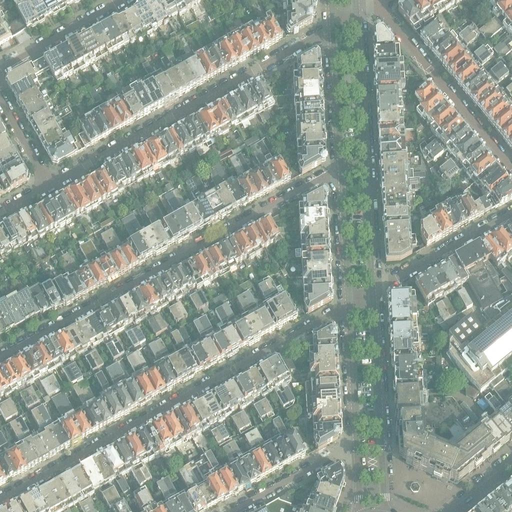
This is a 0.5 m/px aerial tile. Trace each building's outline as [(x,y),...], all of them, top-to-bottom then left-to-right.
[(48,17),(38,0),(27,0),(26,1),(38,25),(44,21),(44,19),(48,17)] [(59,13),(52,0),(38,0),(48,17),(52,15),(54,16),(59,13)] [(69,5),(66,0),(52,0),(59,13),(65,9),(66,7),(69,5)] [(167,21),(155,0),(152,0),(151,1),(148,0),(144,2),(144,5),(158,29),(163,25),(164,26),(169,23),(167,21)] [(178,15),(169,0),(155,0),(167,21),(178,15)] [(191,8),(186,0),(169,0),(178,15),(179,17),(192,9),(191,8)] [(314,2),(313,0),(285,0),(286,12),(314,10),(316,8),(316,4),(314,2)] [(433,20),(432,18),(420,0),(411,0),(399,7),(398,7),(397,11),(398,12),(415,33),(420,30),(423,32),(418,36),(420,38),(429,31),(425,26),(433,20)] [(445,12),(436,0),(420,0),(432,18),(437,15),(438,17),(445,12)] [(455,5),(451,0),(436,0),(445,12),(455,5)] [(503,19),(511,12),(511,0),(508,0),(492,14),(495,18),(478,31),(482,36),(499,22),(497,20),(501,17),(503,19)] [(492,14),(508,0),(494,0),(486,7),(492,14)] [(38,25),(26,1),(20,5),(19,2),(13,5),(21,19),(26,29),(30,27),(32,28),(38,25)] [(158,29),(144,5),(133,11),(145,31),(150,28),(153,32),(158,29)] [(312,23),(311,18),(314,18),(314,10),(286,12),(287,30),(290,35),(312,23)] [(145,31),(133,11),(129,13),(126,12),(122,15),(122,17),(134,38),(140,35),(142,38),(147,35),(145,31)] [(507,32),(511,27),(511,12),(503,19),(500,23),(499,22),(482,36),(487,42),(487,41),(490,45),(491,45),(493,44),(489,39),(503,28),(507,32)] [(134,38),(122,17),(118,19),(115,18),(111,21),(123,41),(127,39),(131,45),(136,42),(134,38)] [(286,38),(281,28),(277,30),(269,17),(261,22),(274,44),(282,40),(286,38)] [(13,37),(26,29),(21,19),(8,26),(0,30),(0,45),(14,38),(13,37)] [(123,41),(111,21),(100,27),(114,51),(124,46),(122,42),(123,41)] [(274,44),(261,22),(250,28),(263,50),(274,44)] [(445,41),(438,34),(442,31),(437,24),(429,31),(420,38),(431,52),(445,41)] [(439,62),(463,43),(473,33),(477,30),(473,25),(462,34),(458,30),(452,35),(452,36),(445,41),(431,52),(439,62)] [(114,51),(100,27),(89,33),(100,54),(105,51),(108,55),(114,51)] [(511,27),(507,32),(510,36),(493,49),(498,54),(511,42),(511,27)] [(263,50),(250,28),(237,36),(250,58),(263,50)] [(398,51),(382,31),(382,32),(378,32),(375,34),(374,34),(374,42),(374,45),(375,53),(398,51)] [(250,58),(237,36),(235,32),(231,35),(233,37),(226,41),(239,64),(250,58)] [(100,54),(89,33),(78,40),(91,64),(96,62),(93,58),(100,54)] [(468,54),(464,49),(476,40),(475,39),(477,37),(473,33),(463,43),(439,62),(447,71),(468,54)] [(194,59),(182,39),(182,38),(178,41),(177,41),(187,58),(181,61),(196,88),(206,82),(194,59)] [(91,64),(78,40),(66,46),(77,67),(83,63),(85,68),(91,64)] [(239,64),(226,41),(215,47),(228,70),(239,64)] [(502,59),(511,50),(511,42),(498,54),(500,57),(502,59)] [(454,80),(490,51),(493,48),(491,45),(490,45),(488,46),(484,50),(483,49),(471,58),(468,54),(447,71),(454,80)] [(77,67),(66,46),(55,52),(68,77),(73,74),(71,70),(77,67)] [(228,70),(215,47),(204,53),(217,76),(228,70)] [(196,88),(181,61),(175,64),(167,50),(162,53),(185,94),(196,88)] [(399,61),(398,51),(375,53),(373,53),(374,65),(400,63),(399,61)] [(483,72),(479,68),(491,59),(490,57),(493,55),(490,51),(454,80),(462,90),(483,72)] [(68,77),(55,52),(43,59),(49,70),(55,79),(60,76),(63,80),(68,77)] [(185,94),(162,53),(160,55),(163,60),(160,61),(166,71),(167,71),(168,74),(163,77),(175,100),(185,94)] [(217,76),(204,53),(194,59),(206,82),(217,76)] [(320,74),(319,62),(319,57),(315,54),(313,55),(296,64),(296,68),(292,68),(292,75),(320,74)] [(34,78),(38,75),(39,76),(49,70),(43,59),(8,78),(7,84),(11,92),(34,79),(34,78)] [(175,100),(163,77),(160,73),(155,77),(147,63),(142,66),(150,80),(164,106),(175,100)] [(403,77),(403,69),(403,63),(400,63),(374,65),(375,78),(403,77)] [(470,99),(488,84),(488,83),(494,79),(504,70),(502,68),(500,65),(486,76),(483,72),(462,90),(470,99)] [(477,108),(498,91),(494,87),(508,75),(506,73),(504,70),(494,79),(497,82),(493,85),(492,85),(491,86),(488,84),(470,99),(477,108)] [(154,112),(139,85),(133,74),(131,75),(132,78),(130,79),(135,88),(130,91),(143,117),(154,112)] [(321,87),(320,74),(292,75),(293,95),(308,94),(307,87),(321,87)] [(143,117),(130,91),(129,90),(123,94),(113,77),(112,78),(108,80),(119,99),(133,123),(143,117)] [(404,85),(403,77),(375,78),(375,93),(404,90),(404,85)] [(18,103),(41,90),(34,79),(11,92),(18,103)] [(164,106),(150,80),(144,84),(143,83),(139,85),(154,112),(164,106)] [(435,95),(428,87),(425,82),(416,87),(417,90),(419,94),(414,98),(421,107),(435,95)] [(277,105),(273,97),(270,98),(261,83),(249,90),(254,99),(250,102),(257,115),(258,114),(259,117),(261,116),(265,122),(270,120),(266,113),(261,116),(260,113),(266,109),(267,111),(275,107),(277,105)] [(484,117),(511,94),(511,85),(501,95),(498,91),(477,108),(484,117)] [(322,107),(321,87),(307,87),(308,94),(293,95),(294,109),(322,107)] [(23,113),(47,100),(41,90),(18,103),(23,113)] [(257,115),(250,102),(254,99),(249,90),(234,99),(247,122),(255,117),(254,116),(257,115)] [(405,99),(405,96),(408,95),(408,90),(404,91),(404,90),(375,93),(376,104),(402,102),(401,99),(405,99)] [(511,109),(511,108),(509,105),(511,102),(511,94),(484,117),(492,126),(511,109)] [(433,114),(443,105),(435,95),(421,107),(422,108),(416,113),(421,119),(422,117),(428,124),(437,118),(433,114)] [(133,123),(119,99),(113,103),(114,105),(107,109),(105,107),(98,111),(111,135),(133,123)] [(247,122),(234,99),(223,105),(229,114),(223,117),(230,130),(240,124),(241,125),(247,122)] [(30,124),(53,111),(47,100),(23,113),(26,117),(30,124)] [(402,111),(402,108),(402,102),(376,104),(377,120),(388,119),(388,115),(402,114),(410,114),(410,110),(402,111)] [(230,130),(223,117),(229,114),(223,105),(208,113),(221,137),(229,132),(228,131),(230,130)] [(435,136),(455,119),(443,105),(433,114),(437,118),(428,124),(431,128),(430,130),(435,136)] [(323,120),(322,107),(294,109),(295,122),(323,120)] [(72,113),(69,109),(61,114),(63,118),(72,113)] [(511,124),(511,109),(492,126),(499,135),(511,124)] [(35,135),(59,121),(53,111),(30,124),(35,135)] [(111,135),(98,111),(91,115),(92,117),(85,121),(84,119),(77,123),(84,135),(91,147),(111,135)] [(221,137),(208,113),(197,119),(202,128),(197,131),(204,144),(214,138),(215,140),(221,137)] [(403,124),(402,114),(388,115),(388,119),(377,120),(377,126),(378,132),(403,131),(403,124)] [(204,144),(197,131),(202,128),(197,119),(182,128),(195,151),(203,147),(202,145),(204,144)] [(427,158),(463,129),(455,119),(435,136),(438,140),(422,153),(423,154),(422,155),(425,160),(427,158)] [(324,133),(323,120),(295,122),(296,141),(310,140),(310,134),(324,133)] [(41,145),(65,132),(59,121),(35,135),(41,145)] [(507,145),(511,141),(511,124),(499,135),(507,145)] [(195,151),(182,128),(171,134),(176,143),(171,146),(178,159),(179,158),(181,162),(184,160),(180,157),(188,153),(189,155),(195,151)] [(450,155),(470,138),(463,129),(427,158),(431,163),(433,162),(447,151),(450,155)] [(404,144),(403,131),(378,132),(379,145),(404,144)] [(47,155),(71,142),(65,132),(41,145),(47,155)] [(325,151),(324,133),(310,134),(310,140),(296,141),(297,154),(325,151)] [(178,159),(171,146),(176,143),(171,134),(155,143),(168,166),(176,162),(175,160),(178,159)] [(57,166),(91,147),(84,135),(73,141),(76,145),(73,146),(71,142),(47,155),(52,164),(57,166)] [(0,154),(11,148),(5,138),(0,140),(0,154)] [(442,176),(478,147),(470,138),(450,155),(454,159),(439,171),(435,166),(430,171),(434,178),(436,181),(442,176)] [(288,178),(278,158),(273,161),(261,141),(254,145),(279,188),(290,182),(288,178)] [(168,166),(155,143),(145,149),(150,158),(145,161),(151,173),(153,173),(155,176),(155,177),(157,181),(160,179),(161,181),(164,179),(158,170),(162,168),(163,169),(168,166)] [(405,157),(404,150),(404,144),(379,145),(379,159),(405,157)] [(279,188),(254,145),(245,150),(246,153),(249,151),(250,153),(251,152),(261,168),(256,171),(269,194),(279,188)] [(234,156),(244,150),(246,149),(244,146),(232,152),(234,156)] [(466,174),(486,158),(478,147),(442,176),(447,182),(463,170),(466,174)] [(0,168),(17,159),(11,148),(0,154),(0,168)] [(151,173),(145,161),(150,158),(145,149),(129,157),(143,181),(151,176),(150,175),(151,173)] [(229,150),(216,157),(219,164),(233,156),(229,150)] [(323,164),(324,163),(325,161),(325,160),(325,151),(297,154),(298,170),(301,176),(321,165),(323,164)] [(269,194),(256,171),(252,173),(249,170),(240,155),(236,157),(235,157),(259,199),(269,194)] [(259,199),(235,157),(234,156),(228,159),(239,180),(235,182),(248,205),(259,199)] [(143,181),(129,157),(120,163),(125,172),(120,175),(127,187),(135,182),(137,184),(143,181)] [(406,157),(405,157),(379,159),(380,170),(406,169),(406,157)] [(487,179),(497,171),(486,158),(466,174),(465,174),(470,180),(468,182),(468,183),(465,185),(464,185),(460,188),(463,193),(473,184),(474,185),(484,176),(487,179)] [(0,182),(23,170),(17,159),(0,168),(0,182)] [(127,187),(120,175),(125,172),(120,163),(103,172),(117,197),(119,196),(118,195),(124,191),(123,189),(127,187)] [(248,205),(235,182),(230,185),(218,165),(213,168),(236,210),(240,208),(242,208),(248,205)] [(236,210),(213,168),(207,171),(206,172),(218,192),(213,194),(226,217),(232,214),(232,212),(236,210)] [(413,176),(412,169),(406,169),(380,170),(381,182),(418,179),(418,175),(413,176)] [(0,197),(26,183),(28,178),(23,170),(0,182),(4,190),(1,189),(0,189),(0,197)] [(491,196),(506,182),(497,171),(487,179),(484,176),(474,185),(477,189),(479,188),(482,192),(481,193),(486,200),(491,196)] [(117,197),(103,172),(99,174),(98,177),(94,180),(99,190),(94,193),(101,204),(106,211),(110,209),(108,205),(106,206),(103,202),(110,198),(111,200),(117,197)] [(226,217),(213,194),(209,197),(197,177),(191,180),(215,222),(219,219),(221,220),(226,217)] [(419,191),(418,179),(381,182),(381,193),(414,191),(414,192),(419,191)] [(101,204),(94,193),(99,190),(94,180),(85,184),(83,183),(77,186),(91,211),(99,207),(98,205),(101,204)] [(215,222),(191,180),(186,183),(197,203),(192,206),(205,229),(210,226),(211,224),(215,222)] [(511,199),(511,188),(506,182),(491,196),(493,198),(486,203),(491,212),(511,199)] [(173,190),(170,184),(165,187),(168,193),(169,192),(173,190)] [(91,211),(77,186),(73,189),(72,192),(67,194),(73,205),(68,207),(74,218),(84,213),(85,215),(91,211)] [(205,229),(192,206),(187,209),(177,191),(176,191),(175,189),(173,190),(169,192),(193,234),(197,232),(199,232),(205,229)] [(411,202),(411,197),(415,196),(414,192),(414,191),(381,193),(382,204),(411,202)] [(169,192),(168,193),(158,198),(161,202),(166,200),(175,216),(170,219),(183,242),(188,239),(189,236),(193,234),(169,192)] [(326,211),(325,200),(327,198),(327,194),(325,192),(321,192),(302,203),(302,205),(302,206),(298,207),(298,214),(326,211)] [(74,218),(68,207),(73,205),(67,194),(59,199),(57,198),(52,201),(66,225),(73,221),(72,220),(74,218)] [(484,215),(478,204),(476,206),(473,200),(470,202),(467,196),(463,199),(462,197),(454,201),(468,225),(484,215)] [(468,225),(454,201),(452,198),(446,201),(448,206),(440,210),(445,219),(450,216),(457,230),(468,225)] [(491,212),(486,203),(485,200),(478,204),(484,215),(491,212)] [(66,225),(52,201),(47,204),(46,206),(41,209),(47,219),(42,222),(48,232),(58,227),(59,229),(66,225)] [(412,214),(411,202),(382,204),(383,216),(412,214)] [(183,242),(170,219),(165,222),(155,203),(149,206),(161,227),(171,246),(175,244),(177,245),(183,242)] [(171,246),(161,227),(149,206),(148,204),(142,207),(154,228),(148,231),(161,254),(166,251),(167,249),(171,246)] [(48,232),(42,222),(47,219),(41,209),(33,214),(30,213),(26,215),(38,238),(39,240),(46,236),(45,234),(48,232)] [(457,230),(450,216),(445,219),(440,210),(429,216),(442,239),(457,230)] [(327,226),(327,221),(329,219),(328,214),(326,212),(326,211),(298,214),(299,234),(313,233),(313,226),(327,226)] [(410,225),(409,214),(412,214),(383,216),(383,227),(410,225)] [(38,238),(26,215),(15,222),(20,232),(15,235),(21,246),(27,242),(28,244),(38,238)] [(161,254),(148,231),(143,234),(132,215),(127,219),(149,258),(153,256),(155,257),(161,254)] [(149,258),(127,219),(126,219),(125,216),(119,219),(131,241),(127,243),(139,266),(144,263),(145,261),(149,258)] [(442,239),(429,216),(422,220),(424,224),(419,227),(420,236),(426,248),(442,239)] [(282,243),(277,235),(274,230),(269,221),(260,227),(265,237),(259,240),(264,250),(274,245),(275,247),(282,243)] [(21,246),(15,235),(20,232),(15,222),(0,229),(0,230),(12,252),(19,249),(18,247),(21,246)] [(411,236),(410,225),(383,227),(384,238),(411,236)] [(139,266),(127,243),(121,246),(112,230),(111,230),(108,226),(104,228),(128,272),(139,266)] [(328,236),(327,226),(313,226),(313,233),(299,234),(300,246),(328,244),(330,243),(330,238),(328,236)] [(264,250),(259,240),(265,237),(260,227),(243,236),(255,257),(262,253),(261,252),(264,250)] [(128,272),(104,228),(99,231),(101,236),(100,237),(110,253),(105,256),(118,278),(128,272)] [(12,252),(0,230),(0,257),(5,255),(5,256),(12,252)] [(511,247),(509,244),(501,234),(489,240),(506,261),(508,263),(511,259),(511,247)] [(255,257),(243,236),(227,245),(233,254),(238,251),(244,262),(243,262),(246,267),(250,265),(248,261),(255,257)] [(411,248),(411,236),(384,238),(385,249),(411,248)] [(118,278),(105,256),(102,252),(98,255),(91,242),(89,243),(86,238),(83,240),(85,245),(107,284),(118,278)] [(506,261),(489,240),(478,247),(491,260),(497,268),(500,265),(504,270),(500,273),(505,277),(511,285),(511,275),(502,264),(506,261)] [(329,257),(328,245),(328,244),(300,246),(300,247),(297,247),(297,251),(295,251),(295,259),(301,259),(301,258),(329,257)] [(107,284),(85,245),(79,248),(89,265),(84,268),(96,290),(107,284)] [(244,262),(238,251),(233,254),(227,245),(217,250),(229,272),(236,268),(235,267),(243,262),(244,262)] [(497,277),(491,266),(487,262),(491,260),(478,247),(454,260),(467,283),(484,312),(511,296),(511,285),(505,277),(499,280),(506,293),(500,296),(491,280),(497,277)] [(411,256),(411,248),(385,249),(386,264),(400,263),(411,256)] [(229,272),(217,250),(201,259),(207,270),(213,267),(219,278),(229,272)] [(96,290),(84,268),(79,271),(69,254),(63,257),(85,296),(96,290)] [(85,296),(63,257),(58,260),(67,277),(63,280),(75,302),(80,299),(85,296)] [(330,270),(329,265),(331,263),(331,259),(329,257),(301,258),(301,259),(302,276),(289,276),(289,279),(302,278),(315,277),(315,270),(330,270)] [(219,278),(213,267),(207,270),(201,259),(191,265),(203,287),(219,278)] [(467,283),(454,260),(447,264),(448,266),(461,287),(467,283)] [(199,290),(203,287),(191,265),(181,271),(196,297),(205,314),(208,312),(205,308),(208,306),(199,290)] [(472,307),(461,287),(448,266),(444,268),(441,267),(438,269),(437,271),(451,294),(455,292),(464,308),(459,311),(461,313),(472,307)] [(330,281),(330,270),(315,270),(315,277),(302,278),(303,291),(330,289),(332,287),(332,283),(330,281)] [(196,297),(181,271),(170,277),(182,299),(187,296),(197,313),(201,310),(204,314),(205,314),(196,297)] [(444,298),(450,294),(451,294),(437,271),(426,278),(440,300),(451,319),(461,313),(459,311),(453,314),(444,298)] [(178,301),(182,299),(170,277),(160,282),(172,303),(173,306),(182,321),(188,318),(178,301)] [(451,319),(440,300),(426,278),(422,280),(419,279),(416,281),(415,284),(420,293),(428,307),(433,304),(439,315),(433,319),(438,326),(439,326),(444,323),(451,319)] [(288,302),(284,294),(279,297),(269,279),(262,282),(272,299),(286,324),(290,322),(293,323),(296,321),(297,318),(288,302)] [(75,302),(63,280),(52,286),(62,304),(63,307),(65,307),(75,302)] [(168,306),(172,303),(160,282),(149,288),(162,311),(166,308),(176,325),(182,321),(173,306),(169,308),(168,306)] [(286,324),(272,299),(262,282),(257,285),(267,304),(262,307),(276,330),(278,331),(281,329),(282,326),(286,324)] [(50,308),(41,290),(39,288),(37,284),(27,289),(28,291),(39,312),(40,314),(43,315),(46,313),(47,310),(50,308)] [(62,304),(52,286),(51,284),(41,290),(50,308),(51,310),(54,311),(58,309),(58,306),(62,304)] [(149,288),(138,294),(149,314),(151,317),(163,337),(167,335),(165,332),(167,331),(157,314),(162,311),(149,288)] [(307,314),(331,301),(330,289),(303,291),(304,308),(307,314)] [(416,308),(415,302),(411,302),(410,294),(405,294),(405,292),(404,291),(400,290),(395,293),(395,296),(390,296),(387,300),(388,316),(402,315),(402,309),(416,308)] [(39,312),(28,291),(17,297),(30,320),(35,317),(35,314),(39,312)] [(276,330),(262,307),(257,310),(246,291),(241,294),(265,336),(276,330)] [(265,336),(241,294),(240,293),(229,300),(232,304),(236,301),(245,317),(240,319),(254,344),(260,341),(260,339),(265,336)] [(163,337),(151,317),(148,319),(146,316),(149,314),(138,294),(127,300),(140,322),(145,319),(156,339),(151,342),(152,343),(159,339),(163,337)] [(216,307),(227,300),(225,296),(213,302),(216,307)] [(500,378),(511,368),(511,296),(484,312),(482,313),(491,324),(482,333),(470,318),(448,336),(451,340),(449,342),(448,351),(450,353),(448,355),(474,388),(480,395),(489,387),(503,403),(507,408),(508,407),(511,412),(511,392),(504,382),(500,378)] [(30,320),(17,297),(7,302),(19,323),(22,321),(25,322),(30,320)] [(135,325),(140,322),(127,300),(118,306),(128,326),(132,324),(134,326),(130,328),(140,346),(145,343),(135,325)] [(19,323),(7,302),(0,306),(0,314),(9,331),(14,328),(15,325),(19,323)] [(254,344),(240,319),(236,322),(227,306),(222,309),(219,305),(218,306),(242,349),(246,347),(248,347),(254,344)] [(142,349),(140,346),(130,328),(128,326),(118,306),(108,311),(120,333),(124,331),(133,347),(128,350),(131,355),(138,352),(142,349)] [(242,349),(218,306),(214,309),(216,312),(215,313),(221,323),(216,326),(219,332),(232,356),(238,353),(238,351),(242,349)] [(416,320),(416,308),(402,309),(402,315),(388,316),(389,329),(416,327),(416,320)] [(114,337),(119,334),(120,333),(108,311),(98,317),(121,361),(131,355),(128,350),(128,351),(123,354),(114,337)] [(9,331),(0,314),(0,333),(1,333),(4,334),(9,331)] [(121,361),(98,317),(86,324),(98,346),(103,343),(113,361),(113,362),(114,364),(121,361)] [(232,356),(219,332),(214,335),(205,319),(199,322),(207,336),(220,361),(224,359),(226,360),(232,356)] [(220,361),(207,336),(199,322),(193,325),(202,341),(197,344),(210,369),(216,365),(216,363),(220,361)] [(447,329),(444,323),(439,326),(442,332),(447,329)] [(85,350),(98,374),(105,369),(93,349),(98,346),(86,324),(74,330),(85,350)] [(417,340),(416,327),(389,329),(390,347),(404,347),(403,341),(417,340)] [(85,350),(74,330),(62,337),(75,359),(82,355),(92,373),(87,376),(89,379),(94,376),(98,374),(85,350)] [(336,350),(335,333),(332,330),(328,330),(312,339),(312,342),(312,343),(308,343),(308,351),(336,350)] [(198,373),(185,351),(182,352),(181,349),(184,348),(174,331),(169,334),(180,352),(174,356),(188,381),(193,378),(194,376),(198,373)] [(210,369),(197,344),(192,347),(183,331),(177,334),(175,331),(174,331),(184,348),(185,351),(198,373),(202,371),(204,372),(210,369)] [(65,363),(69,361),(71,365),(68,367),(78,385),(82,382),(81,381),(82,380),(72,361),(75,359),(62,337),(54,342),(65,363)] [(188,381),(174,356),(170,358),(159,339),(152,343),(176,386),(181,383),(183,384),(188,381)] [(418,358),(417,340),(403,341),(404,347),(390,347),(391,360),(418,358)] [(61,365),(65,363),(54,342),(43,348),(55,370),(60,368),(70,386),(72,386),(73,388),(78,385),(68,367),(64,369),(61,365)] [(176,386),(152,343),(146,346),(157,365),(153,368),(167,393),(172,390),(172,388),(176,386)] [(55,370),(43,348),(32,354),(46,379),(56,397),(59,395),(58,393),(61,392),(50,373),(55,370)] [(337,362),(336,350),(308,351),(309,371),(322,370),(322,363),(337,362)] [(167,393),(153,368),(148,370),(138,352),(131,355),(155,398),(159,395),(161,396),(167,393)] [(46,379),(32,354),(21,360),(34,383),(39,380),(48,397),(43,399),(45,404),(51,400),(56,397),(46,379)] [(155,398),(131,355),(121,361),(122,364),(127,361),(136,377),(132,380),(146,405),(150,402),(151,400),(155,398)] [(420,358),(418,358),(391,360),(391,367),(393,369),(394,379),(408,379),(408,373),(421,373),(421,372),(420,358)] [(29,385),(34,383),(21,360),(14,364),(10,366),(16,377),(22,387),(25,385),(26,387),(23,389),(35,410),(36,409),(41,407),(29,385)] [(286,386),(290,383),(295,380),(293,376),(285,370),(283,370),(278,361),(275,360),(266,365),(279,388),(281,387),(283,391),(281,392),(290,408),(292,407),(294,403),(295,402),(287,389),(286,386)] [(146,405),(132,380),(127,373),(123,375),(118,367),(122,364),(121,361),(114,364),(110,367),(119,383),(121,382),(123,386),(121,387),(133,410),(138,407),(140,408),(146,405)] [(338,382),(337,362),(322,363),(322,370),(309,371),(310,384),(338,382)] [(277,389),(279,388),(266,365),(257,370),(256,373),(268,396),(274,393),(284,412),(287,416),(284,417),(286,421),(296,415),(292,407),(290,408),(281,392),(279,393),(277,389)] [(22,387),(16,377),(10,366),(0,371),(0,373),(12,395),(17,392),(29,413),(35,410),(23,389),(22,387)] [(133,410),(121,387),(119,383),(110,367),(105,369),(98,374),(107,390),(109,389),(105,383),(108,381),(104,374),(106,373),(115,389),(110,391),(108,392),(122,418),(129,414),(130,412),(133,410)] [(264,398),(268,396),(256,373),(253,372),(249,374),(248,377),(244,379),(256,400),(260,398),(262,401),(258,403),(267,419),(268,421),(271,420),(274,418),(264,398)] [(428,384),(428,383),(430,383),(429,379),(428,380),(427,378),(426,378),(425,372),(421,372),(421,373),(408,373),(408,379),(394,379),(394,384),(392,386),(393,391),(395,393),(396,393),(396,395),(406,394),(421,393),(421,391),(426,390),(426,384),(428,384)] [(7,398),(12,395),(0,373),(0,399),(13,422),(14,421),(18,419),(16,417),(18,416),(7,398)] [(122,418),(108,392),(106,393),(105,392),(107,390),(98,374),(94,376),(104,395),(99,397),(97,398),(112,424),(122,418)] [(258,403),(256,400),(244,379),(241,381),(238,380),(235,382),(234,385),(246,408),(252,405),(261,423),(267,419),(258,403)] [(112,424),(97,398),(94,399),(84,381),(82,382),(78,385),(102,429),(112,424)] [(339,407),(338,382),(310,384),(312,415),(325,415),(325,408),(339,407)] [(102,429),(78,385),(73,388),(72,388),(84,409),(79,411),(92,435),(102,429)] [(241,411),(246,408),(234,385),(222,391),(234,412),(238,410),(240,413),(236,415),(246,433),(248,432),(252,430),(250,427),(250,426),(241,411)] [(480,395),(474,388),(465,389),(465,397),(473,400),(480,395)] [(236,415),(234,412),(222,391),(219,393),(216,393),(213,395),(212,397),(211,397),(225,421),(225,420),(229,418),(239,437),(243,435),(246,433),(236,415)] [(92,435),(79,411),(75,414),(63,393),(59,395),(56,397),(81,441),(92,435)] [(420,420),(419,403),(422,403),(422,401),(421,393),(406,394),(396,395),(396,402),(393,402),(394,410),(396,410),(397,421),(420,420)] [(511,412),(508,407),(507,408),(503,403),(498,407),(489,395),(483,399),(497,416),(511,434),(511,412)] [(81,441),(56,397),(51,400),(63,421),(58,424),(71,447),(81,441)] [(225,421),(211,397),(201,403),(214,426),(224,445),(226,444),(230,442),(220,424),(225,421)] [(13,422),(0,399),(0,415),(1,415),(6,423),(6,422),(7,425),(9,424),(13,422)] [(465,472),(467,475),(471,472),(498,450),(506,443),(489,423),(487,425),(478,432),(452,399),(422,401),(422,403),(419,403),(420,420),(421,446),(418,451),(413,449),(412,453),(402,454),(402,459),(406,461),(405,464),(449,483),(450,480),(457,483),(462,479),(460,477),(465,472)] [(224,445),(214,426),(201,403),(196,406),(194,405),(189,408),(202,433),(207,430),(210,432),(219,449),(221,447),(224,445)] [(340,426),(339,407),(325,408),(325,415),(312,415),(312,428),(340,426)] [(71,447),(58,424),(53,426),(43,408),(37,411),(60,453),(71,447)] [(202,433),(189,408),(173,417),(180,429),(185,426),(192,438),(202,433)] [(60,453),(37,411),(36,409),(35,410),(29,413),(25,415),(26,418),(31,416),(41,433),(36,436),(49,459),(60,453)] [(511,440),(511,434),(497,416),(489,423),(506,443),(510,440),(511,441),(511,440)] [(192,438),(185,426),(180,429),(173,417),(162,423),(175,447),(192,438)] [(299,444),(305,440),(298,429),(291,429),(291,431),(287,434),(286,433),(278,420),(276,417),(274,418),(271,420),(272,423),(281,438),(283,437),(285,441),(283,442),(294,462),(298,459),(301,460),(304,458),(305,456),(299,444)] [(49,459),(36,436),(32,439),(19,418),(18,419),(14,421),(24,441),(37,465),(49,459)] [(421,446),(420,420),(397,421),(397,425),(397,429),(395,429),(396,437),(398,437),(398,445),(401,444),(401,445),(408,445),(409,446),(414,445),(413,449),(418,451),(421,446)] [(37,465),(24,441),(14,421),(13,422),(9,424),(10,426),(9,427),(20,445),(15,448),(27,471),(37,465)] [(175,447),(162,423),(152,429),(158,441),(153,444),(160,456),(175,447)] [(294,462),(283,442),(281,443),(279,439),(281,438),(272,423),(267,427),(274,439),(274,441),(270,443),(284,467),(294,462)] [(338,439),(337,435),(341,435),(340,426),(312,428),(313,445),(315,447),(317,451),(338,439)] [(160,456),(153,444),(158,441),(152,429),(135,438),(148,462),(160,456)] [(284,467),(270,443),(264,447),(256,432),(255,432),(253,429),(252,430),(248,432),(257,447),(259,446),(261,450),(259,451),(272,474),(276,472),(278,473),(282,471),(283,468),(284,467)] [(272,474),(259,451),(257,452),(255,448),(257,447),(248,432),(246,433),(243,435),(245,438),(244,438),(252,453),(248,455),(261,480),(272,474)] [(27,471),(15,448),(14,449),(12,446),(8,448),(0,433),(0,446),(2,451),(6,449),(7,451),(4,453),(16,477),(27,471)] [(148,462),(135,438),(124,444),(137,468),(141,466),(142,467),(138,469),(146,483),(151,480),(143,465),(148,462)] [(261,480),(248,455),(242,459),(241,456),(234,444),(233,445),(231,441),(230,442),(226,444),(235,460),(237,458),(239,462),(237,463),(249,487),(254,484),(256,485),(260,483),(261,480)] [(137,468),(124,444),(113,451),(126,475),(131,472),(139,487),(146,483),(138,469),(134,472),(133,470),(137,468)] [(249,487),(237,463),(235,465),(233,461),(235,460),(226,444),(224,445),(221,447),(223,450),(222,451),(230,466),(225,469),(238,493),(239,493),(249,487)] [(16,477),(4,453),(0,455),(0,452),(2,451),(0,446),(0,471),(6,483),(16,477)] [(126,475),(113,451),(101,457),(114,480),(123,496),(130,492),(121,477),(126,475)] [(238,493),(225,469),(220,472),(210,453),(204,457),(216,478),(227,499),(232,496),(234,497),(238,495),(238,493)] [(110,483),(114,480),(101,457),(90,463),(104,487),(115,506),(117,505),(121,503),(110,483)] [(227,499),(216,478),(204,457),(200,459),(201,462),(195,466),(196,469),(203,481),(217,505),(227,499)] [(104,487),(90,463),(80,469),(93,492),(98,490),(109,510),(111,509),(115,506),(104,487)] [(217,505),(203,481),(199,484),(191,471),(196,469),(195,466),(193,463),(183,469),(184,470),(196,492),(207,510),(217,505)] [(344,484),(343,476),(342,474),(343,471),(341,468),(338,467),(316,479),(318,482),(320,485),(319,488),(316,487),(315,489),(325,493),(327,486),(341,492),(344,484)] [(94,494),(93,492),(80,469),(75,472),(74,475),(70,477),(83,501),(87,498),(88,500),(84,502),(89,511),(97,511),(90,497),(94,494)] [(203,511),(207,510),(196,492),(184,470),(178,474),(189,492),(184,495),(192,511),(203,511)] [(83,501),(70,477),(66,479),(64,478),(61,480),(60,483),(59,483),(72,507),(78,504),(82,511),(89,511),(84,502),(81,504),(80,502),(83,501)] [(192,511),(184,495),(178,498),(168,480),(162,483),(171,498),(172,497),(173,499),(174,498),(175,500),(172,501),(177,511),(192,511)] [(72,507),(59,483),(58,484),(57,482),(54,484),(53,487),(49,489),(61,511),(63,511),(67,510),(67,511),(66,511),(69,511),(68,509),(72,507)] [(511,482),(502,491),(511,503),(511,482)] [(177,511),(172,501),(170,503),(168,502),(170,501),(169,499),(171,498),(162,483),(156,486),(166,504),(161,507),(163,511),(177,511)] [(410,489),(412,493),(417,492),(419,488),(416,484),(411,485),(410,489)] [(335,509),(341,492),(327,486),(325,493),(315,489),(314,492),(312,491),(309,500),(335,509)] [(61,511),(49,489),(46,491),(42,490),(38,492),(48,511),(61,511)] [(163,511),(161,507),(156,510),(145,490),(139,493),(149,511),(163,511)] [(511,511),(511,503),(502,491),(482,508),(485,511),(511,511)] [(48,511),(38,492),(27,499),(34,511),(48,511)] [(149,511),(139,493),(133,497),(141,511),(149,511)] [(291,506),(293,499),(286,496),(278,500),(279,502),(291,506)] [(34,511),(27,499),(17,504),(21,511),(34,511)] [(306,511),(333,511),(335,509),(309,500),(305,510),(305,511),(306,511)] [(128,511),(123,502),(121,503),(117,505),(120,511),(128,511)]
